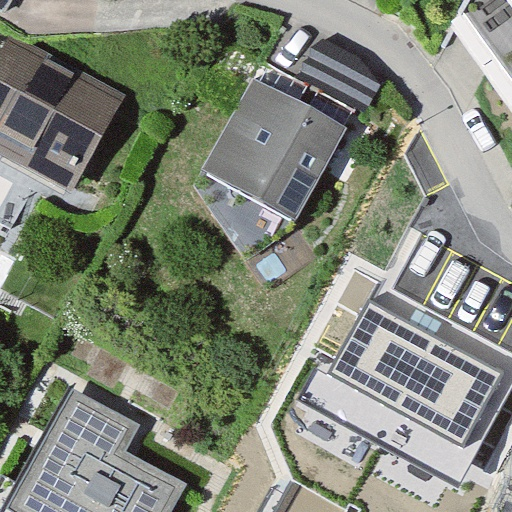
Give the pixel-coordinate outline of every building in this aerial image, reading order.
[(511,0),(459,0),(456,7),(511,94),(511,0)] [(0,50),(0,184),(56,215),(113,111),(0,50)] [(330,142),(241,96),(186,200),(276,247),(330,142)] [(387,316),(308,464),(398,511),(409,511),(465,408),(431,390),(452,350),(387,316)] [(135,412),(63,372),(0,483),(0,506),(10,511),(147,511),(171,470),(119,441),(135,412)]
